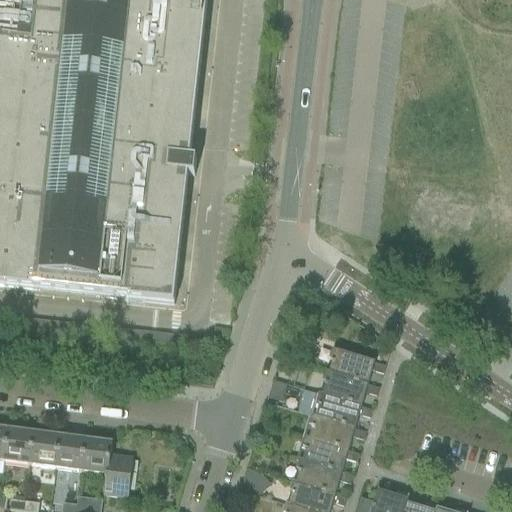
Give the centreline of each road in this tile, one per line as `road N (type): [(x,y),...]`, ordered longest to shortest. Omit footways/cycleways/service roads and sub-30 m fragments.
road 1 (tertiary): [(511,395),(284,247)]
road 2 (tertiary): [(284,247),(311,0)]
road 3 (residential): [(231,424),(0,393)]
road 4 (residential): [(231,424),(284,247)]
road 5 (unclassified): [(511,504),(364,463)]
